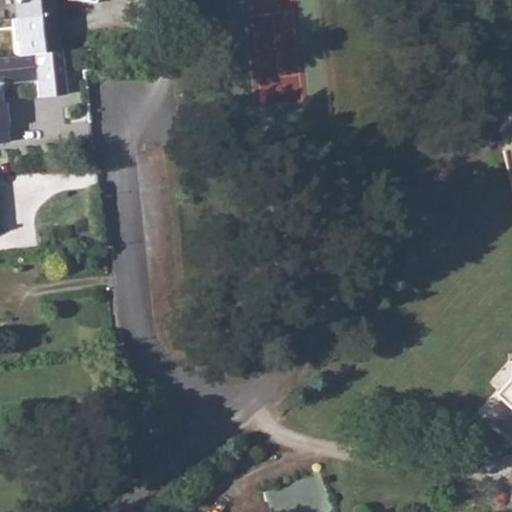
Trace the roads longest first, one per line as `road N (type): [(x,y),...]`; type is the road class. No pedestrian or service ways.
road 1 (unclassified): [(223,439),(345,330),(511,107)]
road 2 (unclassified): [(223,439),(139,355),(137,108)]
